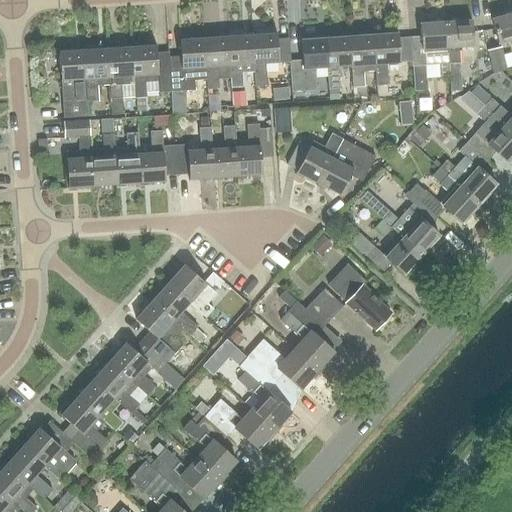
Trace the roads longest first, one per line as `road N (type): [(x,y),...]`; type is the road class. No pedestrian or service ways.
road 1 (tertiary): [(285,511),(511,256)]
road 2 (residential): [(27,232),(221,218),(254,239)]
road 3 (residential): [(27,232),(10,4)]
road 4 (residential): [(0,366),(27,321),(27,232)]
road 5 (residential): [(423,511),(511,414)]
